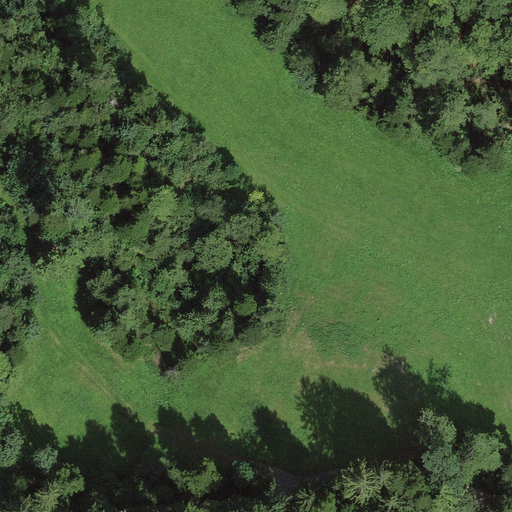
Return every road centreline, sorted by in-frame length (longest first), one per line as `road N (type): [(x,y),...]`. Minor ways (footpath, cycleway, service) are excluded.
road 1 (track): [(71,0),(272,195),(511,257)]
road 2 (track): [(0,185),(28,239),(54,331),(123,404),(192,445),(323,481)]
road 3 (track): [(146,511),(263,500),(340,476),(385,472),(445,480),(511,509)]
